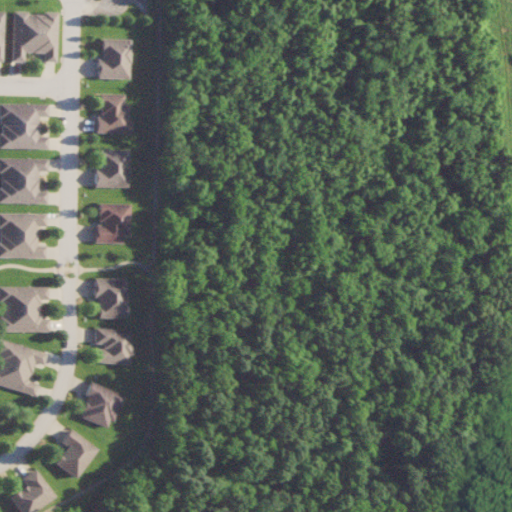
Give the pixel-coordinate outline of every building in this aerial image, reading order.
[(56,12),(11,11),(10,61),(23,61),(23,53),(42,53),(42,62),(55,62),(56,12)] [(97,78),(129,78),(130,38),(100,38),(100,58),(97,58),(97,78)] [(97,133),(129,133),(130,103),(123,103),(123,93),(97,93),(97,133)] [(47,104),(0,102),(0,147),(46,149),(47,136),(37,136),(38,116),(47,116),(47,104)] [(93,186),(127,187),(128,149),(98,149),(98,169),(94,169),(93,186)] [(0,202),(45,203),(46,191),(36,190),(37,171),(46,172),(46,158),(0,157),(0,202)] [(129,203),(97,203),(96,223),(93,223),(93,242),(122,243),(122,235),(128,235),(129,203)] [(45,212),(0,212),(0,257),(44,257),(44,245),(35,245),(35,226),(45,226),(45,212)] [(125,277),(94,278),(94,318),(126,318),(125,277)] [(46,286),(0,285),(0,330),(46,331),(46,318),(37,318),(37,299),(45,299),(46,286)] [(91,362),(126,364),(128,329),(91,327),(90,345),(92,345),(91,362)] [(0,386),(29,395),(32,383),(24,381),(30,362),(39,365),(42,352),(0,339),(0,386)] [(71,416),(101,429),(116,393),(85,381),(71,416)] [(45,464),(67,478),(88,446),(61,428),(52,442),(57,445),(45,464)] [(12,478),(16,486),(0,495),(9,511),(20,511),(45,498),(28,468),(12,478)]
